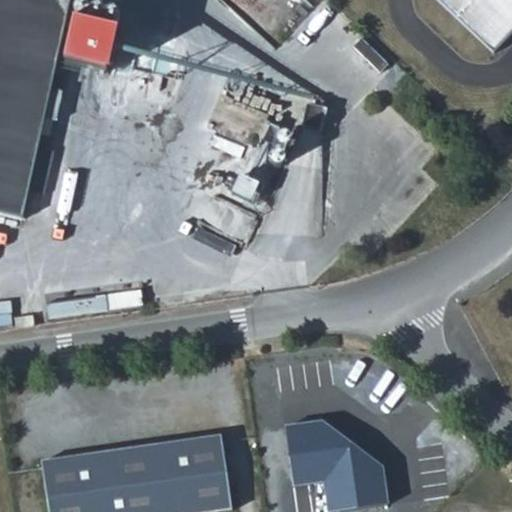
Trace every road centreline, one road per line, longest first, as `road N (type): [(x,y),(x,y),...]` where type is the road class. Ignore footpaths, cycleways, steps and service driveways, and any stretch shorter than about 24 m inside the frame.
road 1 (unclassified): [(387,296),(0,355)]
road 2 (unclassified): [(387,296),(445,377),(511,437)]
road 3 (unclassified): [(511,229),(456,268),(387,296)]
